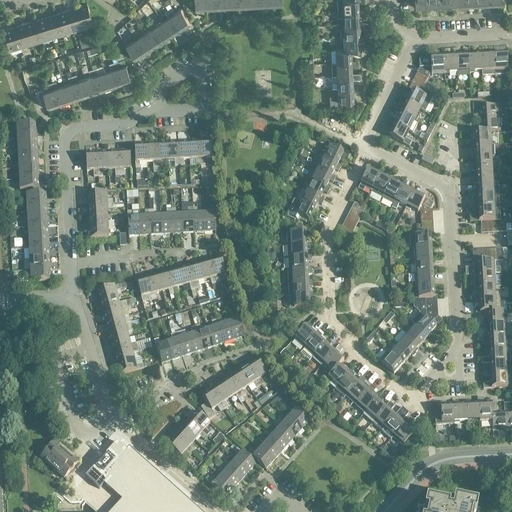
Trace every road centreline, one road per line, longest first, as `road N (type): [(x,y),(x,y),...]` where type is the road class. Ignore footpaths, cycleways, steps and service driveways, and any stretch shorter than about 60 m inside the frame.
road 1 (residential): [(326,313),(403,391),(422,391),(428,371),(451,369),(446,186),(360,144)]
road 2 (residential): [(70,262),(71,132),(127,124),(162,107)]
road 3 (residential): [(326,313),(323,221),(360,144)]
road 4 (residential): [(113,419),(89,433),(68,398),(57,358),(92,346)]
road 5 (residential): [(384,511),(442,459),(511,454)]
road 6 (residential): [(162,107),(201,110),(198,67),(163,86)]
